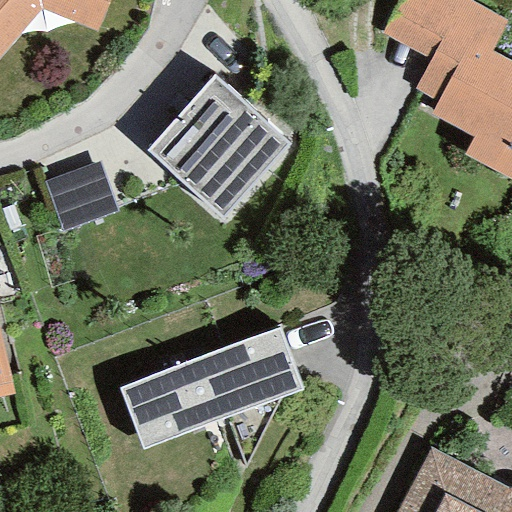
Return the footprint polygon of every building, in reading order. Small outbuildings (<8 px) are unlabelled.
[(0,0),(0,56),(39,10),(96,30),(108,0),(0,0)] [(397,0),(380,32),(428,59),(459,0),(397,0)] [(511,180),(511,63),(491,52),(505,21),(469,0),(459,0),(428,59),(412,89),(438,101),(430,114),(471,137),(462,155),(511,180)] [(289,145),(213,75),(145,150),(220,219),(289,145)] [(98,162),(43,182),(61,231),(116,211),(98,162)] [(278,329),(117,389),(140,451),(301,390),(278,329)] [(0,394),(12,392),(0,341),(0,394)] [(428,450),(394,511),(511,511),(511,486),(511,487),(508,489),(428,450)]
